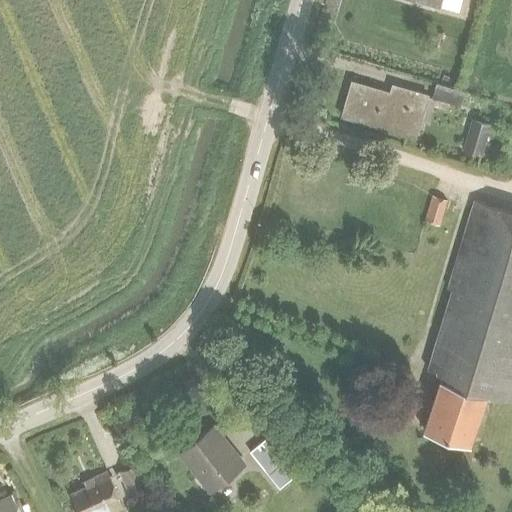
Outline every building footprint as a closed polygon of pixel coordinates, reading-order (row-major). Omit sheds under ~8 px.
[(393,89),(353,78),(342,115),(420,137),(433,92),(395,82),(393,89)] [(474,149),(481,122),(472,119),(464,147),(474,149)] [(474,150),(485,153),(495,122),(484,119),(474,150)] [(442,223),(449,198),(434,194),(427,219),(442,223)] [(511,209),(477,199),(429,368),(445,372),(491,385),(511,390),(511,209)] [(491,385),(445,372),(430,426),(476,439),(491,385)] [(218,423),(182,451),(214,491),(250,463),(218,423)] [(273,434),(253,449),(282,487),(301,473),(273,434)] [(110,472),(124,503),(150,492),(136,460),(110,472)] [(110,472),(70,489),(80,511),(104,511),(124,503),(110,472)] [(22,511),(13,491),(0,497),(0,511),(22,511)]
